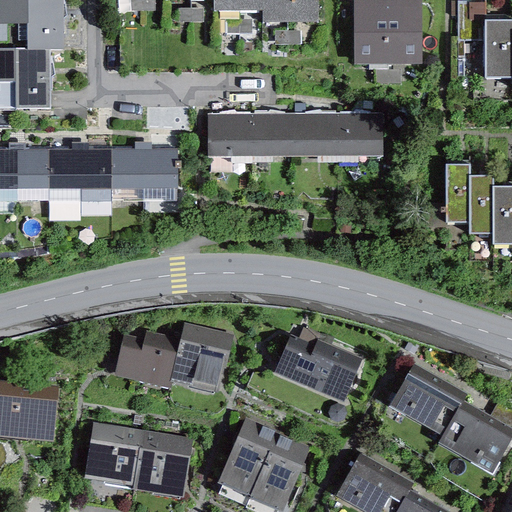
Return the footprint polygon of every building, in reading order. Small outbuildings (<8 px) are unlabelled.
[(3,0),(5,23),(36,22),(38,53),(53,53),(67,52),(63,0),(3,0)] [(223,12),(248,12),(248,0),(222,0),(223,2),(223,12)] [(248,0),(248,12),(272,12),(272,0),(248,0)] [(273,24),(298,24),(297,0),(272,0),(272,12),(273,24)] [(297,0),(298,24),(324,24),(323,0),(297,0)] [(393,0),(394,9),(420,9),(419,0),(393,0)] [(491,6),(462,8),(464,45),(493,43),(493,26),(491,6)] [(396,61),(394,9),(365,10),(366,62),(396,61)] [(420,9),(394,9),(396,61),(422,60),(420,9)] [(511,25),(493,26),(493,43),(494,81),(511,80),(511,25)] [(38,53),(0,54),(0,84),(24,84),(25,112),(56,111),(53,53),(38,53)] [(342,119),(300,120),(300,158),(343,158),(342,119)] [(385,119),(342,119),(343,158),(386,157),(385,119)] [(259,159),(258,120),(218,121),(218,160),(259,159)] [(300,120),(258,120),(259,159),(300,158),(300,120)] [(52,153),(53,204),(89,204),(89,146),(81,146),(81,153),(52,153)] [(125,204),(124,154),(97,154),(97,146),(89,146),(89,204),(125,204)] [(154,203),(153,146),(144,146),(145,154),(124,154),(125,204),(154,203)] [(160,146),(153,146),(154,203),(183,203),(182,153),(161,153),(160,146)] [(0,204),(25,205),(24,147),(17,147),(17,153),(0,153),(0,204)] [(53,204),(52,153),(33,154),(33,147),(24,147),(25,205),(53,204)] [(479,168),(452,170),(454,225),(481,224),(479,180),(479,168)] [(502,179),(479,180),(481,224),(482,235),(505,234),(503,192),(502,179)] [(511,191),(503,192),(505,234),(507,249),(511,248),(511,191)] [(191,328),(187,343),(179,378),(222,388),(234,338),(191,328)] [(177,386),(179,378),(187,343),(157,336),(155,344),(134,339),(126,374),(177,386)] [(324,353),(297,342),(284,373),(347,400),(363,363),(326,347),(324,353)] [(413,376),(395,409),(450,440),(464,414),(468,406),(413,376)] [(62,404),(0,399),(0,435),(59,440),(62,404)] [(511,452),(511,439),(464,414),(450,440),(446,448),(499,476),(511,452)] [(286,437),(247,419),(217,489),(254,506),(286,437)] [(102,428),(94,479),(142,486),(149,434),(102,428)] [(149,434),(142,486),(188,492),(195,441),(149,434)] [(286,437),(254,506),(267,511),(287,511),(316,451),(286,437)] [(361,464),(342,497),(368,511),(405,511),(411,502),(416,494),(361,464)] [(429,511),(411,502),(405,511),(429,511)]
